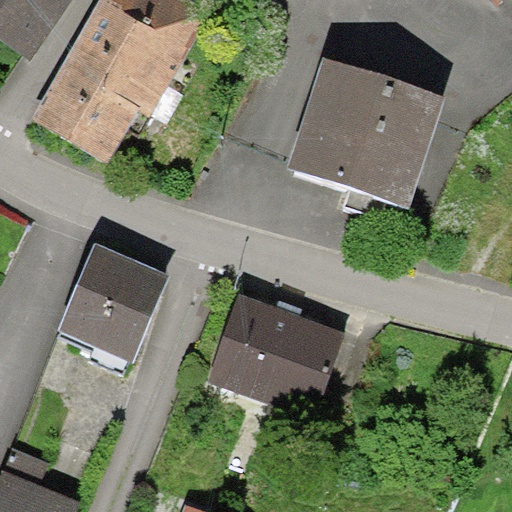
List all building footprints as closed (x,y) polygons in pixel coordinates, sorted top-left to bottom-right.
[(0,0),(0,29),(30,49),(63,0),(0,0)] [(74,142),(105,160),(125,126),(140,134),(151,114),(146,112),(164,81),(155,76),(191,12),(169,0),(112,0),(42,123),(74,142)] [(350,191),(405,208),(439,102),(332,67),(297,173),(350,191)] [(96,255),(67,324),(101,338),(135,354),(166,285),(131,270),(96,255)] [(214,377),(274,400),(318,416),(345,339),(301,323),(241,301),(214,377)] [(136,355),(135,354),(101,338),(67,324),(59,336),(95,350),(92,359),(125,375),(136,355)] [(312,432),(318,416),(274,400),(268,417),(312,432)] [(15,452),(4,480),(38,493),(49,465),(15,452)] [(4,480),(0,490),(0,511),(77,511),(78,509),(38,493),(4,480)]
